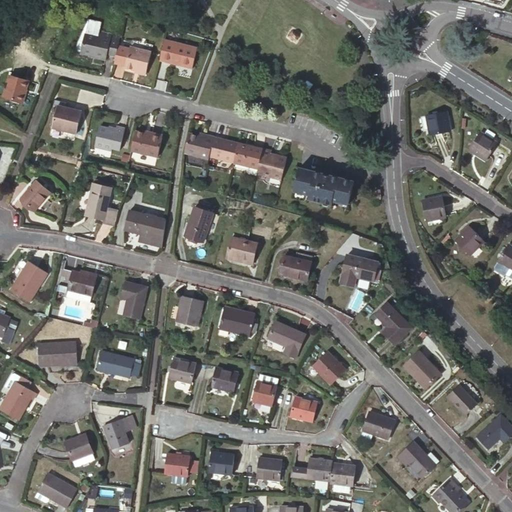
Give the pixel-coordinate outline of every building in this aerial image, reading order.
[(106,54),(115,57),(120,38),(110,36),(111,34),(99,31),(98,35),(86,32),(80,53),(105,59),(106,54)] [(199,50),(165,41),(160,62),(194,70),(199,50)] [(151,53),(131,48),(126,68),(146,73),(151,53)] [(26,85),(8,78),(0,97),(0,99),(18,106),(26,85)] [(81,112),(58,106),(52,127),(76,133),(81,112)] [(447,108),(426,111),(430,132),(451,129),(447,108)] [(115,130),(100,126),(95,147),(110,150),(111,148),(120,150),(125,129),(116,127),(115,130)] [(498,141),(480,129),(470,145),(488,157),(498,141)] [(157,158),(162,138),(136,132),(131,151),(157,158)] [(205,139),(189,135),(184,153),(209,159),(209,157),(214,138),(205,136),(205,139)] [(214,138),(209,157),(233,163),(238,144),(214,138)] [(263,150),(238,144),(233,163),(249,167),(258,169),(263,150)] [(272,152),(263,150),(258,169),(256,177),(265,179),(266,177),(282,181),(287,159),(271,155),(272,152)] [(247,175),(256,177),(258,169),(249,167),(247,175)] [(322,173),(299,168),(293,192),(309,195),(309,199),(332,204),(332,201),(348,204),(353,180),(329,174),(329,176),(322,174),(322,173)] [(46,194),(34,183),(18,202),(30,213),(46,194)] [(112,189),(94,184),(87,215),(104,220),(112,189)] [(383,203),(381,191),(370,192),(371,204),(383,203)] [(442,194),(422,201),(428,221),(449,214),(442,194)] [(211,212),(193,208),(186,237),(204,241),(211,212)] [(163,246),(167,219),(130,211),(126,231),(141,233),(139,240),(163,246)] [(484,239),(469,224),(454,238),(468,253),(484,239)] [(232,237),(228,255),(253,261),(257,243),(232,237)] [(511,242),(508,240),(498,257),(511,266),(511,242)] [(306,281),(312,257),(297,254),(296,260),(284,257),(280,275),(306,281)] [(253,261),(228,255),(226,260),(252,266),(253,261)] [(375,264),(345,255),(337,282),(350,286),(353,277),(369,282),(375,264)] [(48,274),(30,261),(11,290),(29,302),(48,274)] [(96,278),(81,275),(74,273),(69,291),(92,296),(96,278)] [(148,287),(126,282),(122,298),(128,299),(124,315),(140,319),(148,287)] [(92,296),(69,291),(67,298),(90,304),(92,296)] [(202,299),(183,293),(175,319),(194,325),(202,299)] [(121,300),(117,314),(122,315),(125,301),(121,300)] [(412,328),(389,304),(377,314),(389,326),(384,332),(395,344),(412,328)] [(255,316),(225,307),(218,329),(249,338),(255,316)] [(0,314),(0,337),(3,338),(7,329),(11,319),(4,316),(0,314)] [(305,334),(277,321),(269,338),(286,346),(283,352),(294,357),(305,334)] [(3,338),(1,342),(9,346),(15,333),(7,329),(3,338)] [(77,342),(39,345),(40,367),(78,365),(77,342)] [(135,358),(103,351),(99,369),(131,377),(131,374),(134,361),(135,358)] [(346,369),(328,352),(315,366),(333,383),(346,369)] [(442,376),(420,354),(406,367),(427,389),(442,376)] [(196,361),(171,355),(166,376),(191,382),(196,361)] [(131,374),(138,375),(141,363),(134,361),(131,374)] [(241,373),(217,367),(212,387),(236,393),(241,373)] [(261,373),(259,380),(278,385),(280,378),(261,373)] [(19,376),(15,382),(28,390),(32,383),(19,376)] [(259,380),(258,379),(253,399),(260,401),(260,403),(274,407),(279,385),(278,385),(259,380)] [(28,390),(15,382),(0,408),(0,410),(19,422),(31,400),(33,402),(37,395),(28,390)] [(479,402),(463,385),(451,397),(467,414),(479,402)] [(321,401),(297,395),(293,416),(317,421),(321,401)] [(395,421),(371,413),(365,432),(388,439),(395,421)] [(511,434),(511,422),(504,415),(482,436),(493,447),(504,437),(507,440),(511,434)] [(135,417),(128,419),(133,432),(140,429),(135,417)] [(128,419),(107,428),(116,450),(130,443),(127,435),(133,432),(128,419)] [(73,465),(95,456),(88,438),(66,447),(73,465)] [(437,466),(417,444),(402,458),(422,480),(437,466)] [(235,452),(211,448),(208,470),(233,473),(235,452)] [(189,470),(191,456),(191,454),(166,451),(164,472),(189,475),(189,470)] [(284,458),(259,455),(257,476),(281,479),(284,458)] [(98,463),(95,456),(73,465),(75,472),(98,463)] [(199,458),(191,456),(189,470),(198,471),(199,458)] [(333,460),(333,459),(308,456),(307,467),(292,465),(291,475),(306,477),(330,480),(333,460)] [(330,480),(330,482),(355,485),(358,464),(333,460),(330,480)] [(75,491),(48,477),(39,493),(40,494),(50,500),(65,508),(75,491)] [(456,488),(459,486),(453,481),(438,495),(443,501),(453,511),(460,511),(469,503),(459,492),(456,488)] [(40,494),(37,499),(46,504),(48,503),(50,500),(40,494)] [(443,501),(438,495),(435,498),(440,503),(443,501)]
